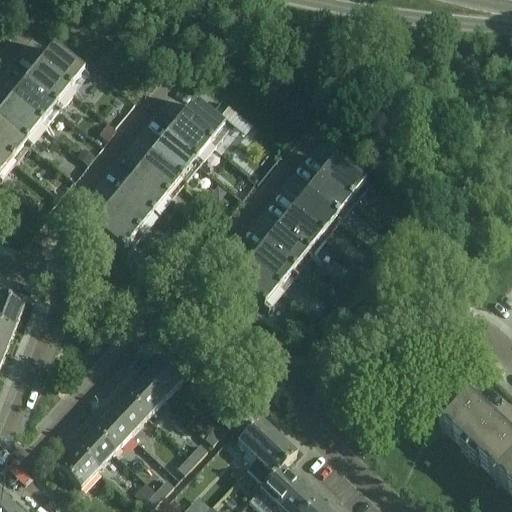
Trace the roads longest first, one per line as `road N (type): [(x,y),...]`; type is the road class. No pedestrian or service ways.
road 1 (residential): [(164,331),(314,134)]
road 2 (residential): [(24,277),(171,81)]
road 3 (residential): [(296,380),(465,327),(511,358)]
road 4 (secondary): [(294,0),(511,26)]
road 5 (residential): [(15,472),(154,327)]
road 6 (residential): [(15,472),(7,435),(60,291)]
road 7 (residential): [(394,511),(309,426),(296,380)]
road 8 (residential): [(296,380),(164,331)]
